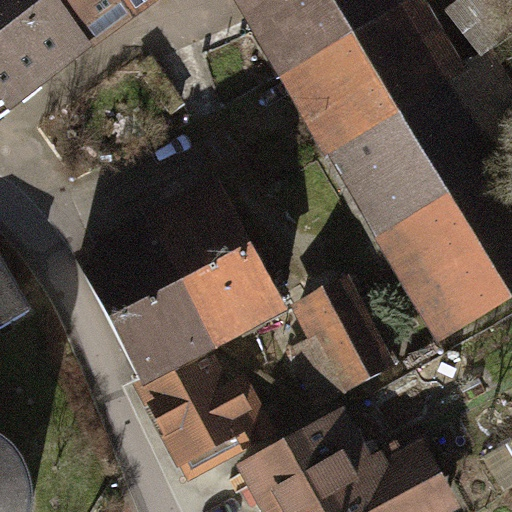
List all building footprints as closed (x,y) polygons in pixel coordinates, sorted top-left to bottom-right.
[(0,0),(0,131),(182,0),(0,0)] [(245,0),(449,352),(511,316),(511,93),(492,59),(475,69),(435,0),(245,0)] [(246,183),(92,267),(205,472),(273,434),(234,363),(309,321),(356,406),(412,375),(359,278),(313,304),(246,183)] [(0,258),(0,511),(32,511),(34,497),(29,473),(17,455),(4,443),(0,441),(0,332),(33,314),(0,258)] [(374,411),(259,479),(278,511),(474,511),(436,447),(405,465),(374,411)]
